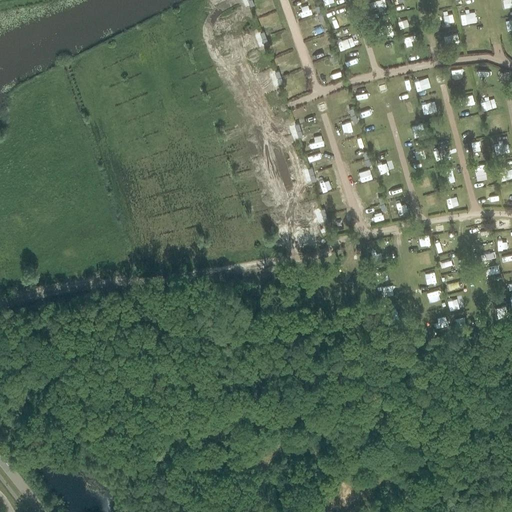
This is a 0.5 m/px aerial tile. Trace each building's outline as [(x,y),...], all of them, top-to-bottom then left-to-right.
[(368,0),(367,0),(370,11),(384,7),(382,0),(368,0)] [(408,0),(399,0),(393,2),(395,8),(410,3),(408,0)] [(478,9),(462,11),(463,22),(480,20),(478,9)] [(401,22),(404,31),(417,28),(414,19),(401,22)] [(275,36),(278,48),(288,46),(284,33),(275,36)] [(484,34),(468,35),(469,44),(484,43),(484,34)] [(315,51),(328,47),(324,36),(312,40),(315,51)] [(382,43),(386,57),(395,54),(391,40),(382,43)] [(362,64),(357,49),(346,53),(351,68),(362,64)] [(333,57),(320,61),(324,77),(338,74),(333,57)] [(497,95),(481,97),(482,105),(498,103),(497,95)] [(470,130),(481,128),(478,116),(468,118),(470,130)] [(504,120),(488,122),(489,133),(505,130),(504,120)] [(431,130),(432,140),(447,138),(446,128),(431,130)] [(369,145),(382,142),(380,133),(367,135),(369,145)] [(491,139),(492,149),(508,149),(508,138),(491,139)] [(384,188),(387,199),(401,195),(398,185),(384,188)] [(326,210),(346,205),(343,193),(323,198),(326,210)] [(511,235),(497,236),(497,246),(511,245),(511,235)] [(439,261),(440,271),(454,270),(453,260),(439,261)] [(500,263),(485,264),(486,273),(501,271),(500,263)] [(460,278),(445,280),(446,291),(462,288),(460,278)] [(451,311),(467,308),(466,297),(449,299),(451,311)]
